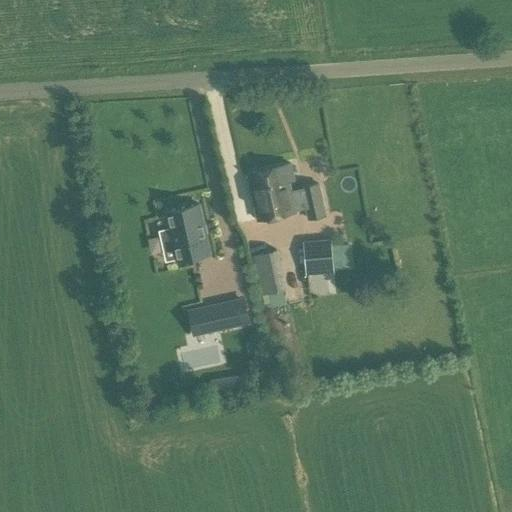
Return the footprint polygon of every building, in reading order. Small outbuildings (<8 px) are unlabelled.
[(291,164),(248,173),(259,220),(296,212),(289,181),(295,180),(291,164)] [(319,183),(301,187),(308,219),(326,215),(319,183)] [(200,204),(167,211),(178,260),(210,253),(200,204)] [(335,272),(333,239),(305,241),(307,273),(335,272)] [(286,288),(277,249),(253,255),(262,295),(263,294),(265,303),(274,301),(272,292),(286,288)] [(221,328),(216,308),(189,314),(193,334),(221,328)] [(256,363),(269,360),(267,350),(264,333),(250,336),(251,342),(254,353),(254,354),(256,363)] [(249,389),(248,374),(210,375),(211,390),(249,389)]
